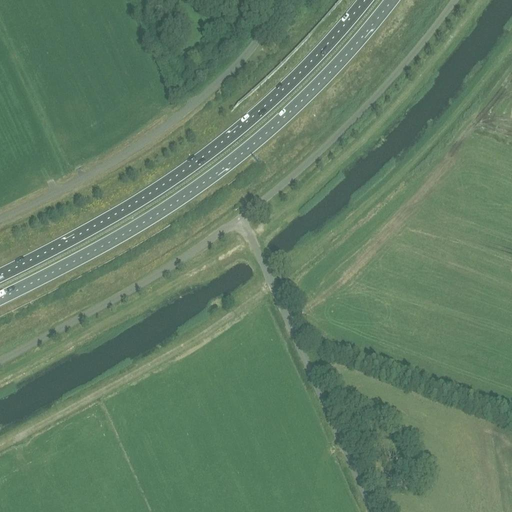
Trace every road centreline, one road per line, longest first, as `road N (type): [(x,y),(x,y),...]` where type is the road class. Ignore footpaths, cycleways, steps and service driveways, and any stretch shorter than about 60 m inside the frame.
road 1 (trunk): [(0,294),(212,171),(300,96),(387,0)]
road 2 (trunk): [(369,0),(293,83),(203,160),(0,279)]
road 3 (unclassified): [(0,222),(127,155),(194,105),(258,41),(279,0)]
road 4 (unclassified): [(372,511),(239,219)]
road 5 (unclassified): [(239,219),(366,109),(456,0)]
road 6 (unclassified): [(239,219),(0,360)]
